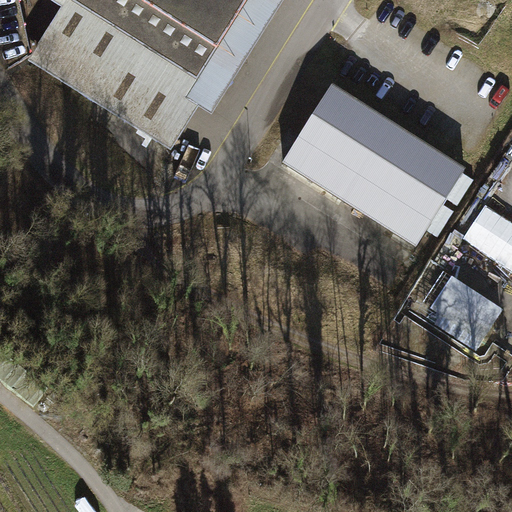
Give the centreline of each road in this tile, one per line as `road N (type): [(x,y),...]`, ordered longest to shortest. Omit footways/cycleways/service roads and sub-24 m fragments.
road 1 (track): [(117,224),(150,259),(257,321),(460,392),(511,393)]
road 2 (track): [(119,511),(80,460),(0,392)]
